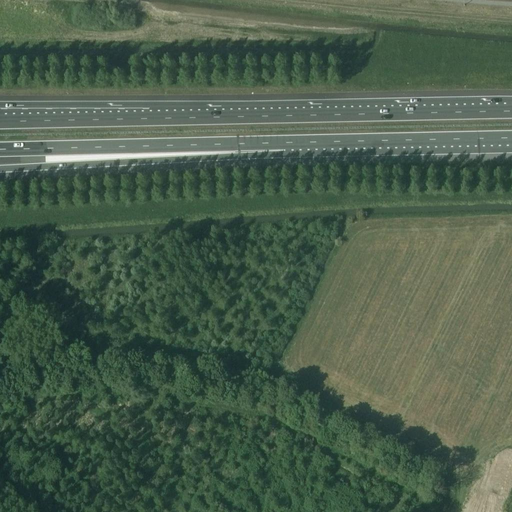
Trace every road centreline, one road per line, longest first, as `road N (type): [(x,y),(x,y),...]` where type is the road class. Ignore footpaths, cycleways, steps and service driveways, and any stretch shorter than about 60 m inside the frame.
road 1 (motorway): [(511,109),(0,118)]
road 2 (motorway): [(0,169),(238,156),(285,142)]
road 3 (motorway): [(0,149),(285,142)]
road 4 (track): [(511,24),(266,0)]
road 5 (motorway): [(285,142),(511,138)]
